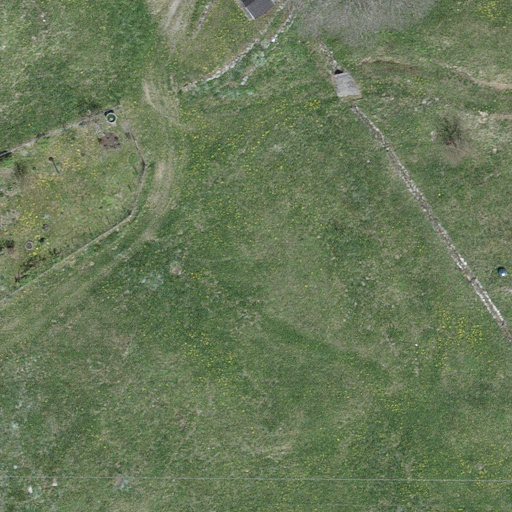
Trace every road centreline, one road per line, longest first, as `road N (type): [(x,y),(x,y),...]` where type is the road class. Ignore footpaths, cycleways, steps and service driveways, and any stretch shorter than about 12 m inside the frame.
road 1 (track): [(511,101),(415,81),(360,81),(174,140)]
road 2 (track): [(174,140),(161,113),(159,77),(182,0)]
